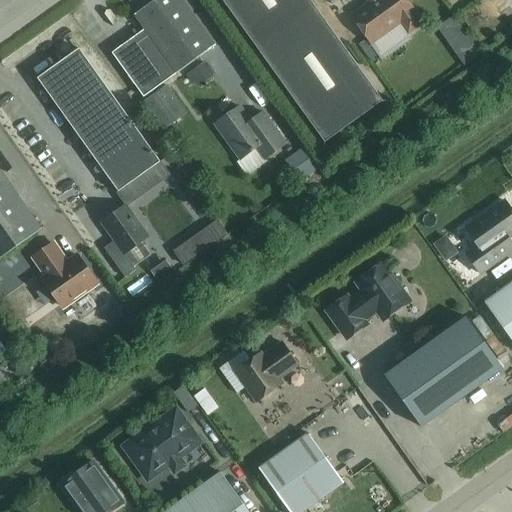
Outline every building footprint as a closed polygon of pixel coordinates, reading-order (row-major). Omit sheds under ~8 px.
[(215,46),(182,0),(155,0),(134,15),(144,30),(176,74),(215,46)] [(309,0),(221,0),(325,143),(383,101),(309,0)] [(371,44),(401,23),(408,34),(423,23),(415,13),(415,12),(406,0),(374,0),(352,16),(371,44)] [(144,98),(176,74),(144,30),(112,53),(144,98)] [(160,162),(79,49),(37,79),(118,192),(160,162)] [(264,159),(285,144),(267,118),(254,127),(239,107),(215,125),(240,160),(256,148),(264,159)] [(0,258),(41,229),(0,171),(0,258)] [(511,235),(511,211),(504,201),(466,229),(478,245),(466,253),(481,275),(511,252),(511,244),(508,238),(511,235)] [(148,237),(126,206),(101,223),(114,241),(104,248),(125,278),(135,270),(133,267),(149,255),(140,243),(148,237)] [(46,285),(65,312),(100,287),(81,261),(67,271),(62,264),(65,262),(56,249),(36,263),(50,282),(46,285)] [(409,302),(381,264),(357,282),(363,290),(348,301),(346,297),(328,310),(348,338),(366,325),(364,322),(378,311),(384,320),(409,302)] [(511,341),(511,283),(484,303),(511,341)] [(422,427),(503,369),(466,317),(384,376),(422,427)] [(260,353),(235,371),(257,403),(282,385),(278,379),(298,365),(282,343),(263,357),(260,353)] [(176,409),(128,443),(138,457),(135,458),(135,463),(146,478),(150,479),(169,466),(171,469),(182,462),(179,458),(189,451),(186,447),(198,439),(176,409)] [(289,511),(303,511),(344,483),(309,434),(259,469),(289,511)] [(61,485),(80,511),(109,511),(123,503),(94,462),(72,478),(71,476),(66,479),(67,481),(61,485)] [(248,511),(220,473),(165,511),(248,511)]
